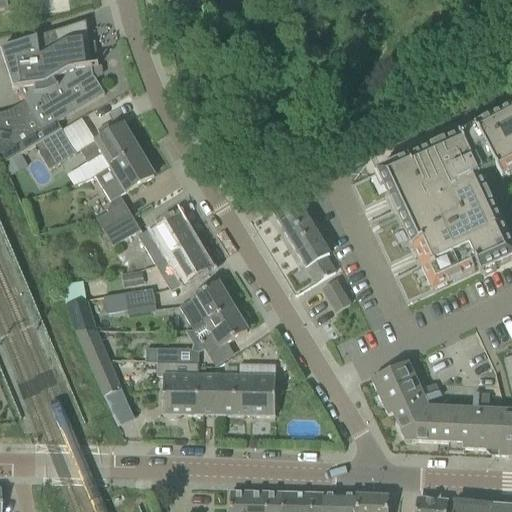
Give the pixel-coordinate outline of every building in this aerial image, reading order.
[(22,13),(20,0),(0,0),(0,12),(4,12),(5,15),(22,13)] [(104,96),(95,80),(98,77),(97,69),(97,68),(94,44),(88,45),(86,24),(0,51),(10,83),(12,82),(14,90),(12,91),(12,92),(20,90),(20,94),(22,96),(21,96),(25,103),(13,111),(9,113),(5,115),(0,116),(0,159),(3,166),(20,156),(34,148),(61,131),(61,130),(58,132),(55,126),(104,96)] [(511,261),(511,249),(479,180),(495,171),(501,182),(511,176),(511,111),(474,131),(479,140),(464,146),(460,138),(409,162),(408,160),(377,175),(432,294),(474,274),(473,271),(477,269),(480,276),(511,261)] [(110,169),(141,151),(133,138),(130,140),(123,127),(111,134),(107,126),(97,132),(101,140),(95,143),(95,144),(80,153),(87,166),(83,168),(90,181),(110,169)] [(76,155),(61,131),(34,148),(48,171),(76,155)] [(149,164),(141,151),(138,153),(110,169),(118,182),(102,192),(110,204),(109,215),(96,222),(104,237),(115,230),(132,220),(120,199),(153,179),(146,166),(149,164)] [(20,156),(3,166),(9,176),(26,166),(20,156)] [(325,259),(329,257),(294,199),(271,213),(316,287),(335,275),(325,259)] [(140,233),(132,220),(115,230),(123,243),(140,233)] [(155,269),(194,246),(178,220),(157,233),(154,229),(137,239),(155,269)] [(209,272),(194,246),(169,261),(155,269),(170,295),(209,272)] [(350,307),(336,284),(322,292),(336,315),(350,307)] [(66,305),(78,304),(72,285),(60,288),(66,305)] [(193,333),(206,326),(232,310),(218,287),(218,286),(179,309),(193,333)] [(126,312),(154,308),(152,292),(124,296),(126,312)] [(124,296),(103,299),(104,307),(106,315),(126,312),(124,296)] [(87,304),(78,304),(66,305),(75,333),(95,333),(87,304)] [(207,358),(247,334),(246,333),(232,310),(206,326),(212,337),(199,345),(207,358)] [(88,363),(108,363),(95,333),(75,333),(88,363)] [(158,365),(199,366),(199,352),(170,351),(146,351),(146,365),(158,365)] [(88,363),(104,400),(121,393),(108,363),(88,363)] [(219,379),(206,379),(206,369),(199,369),(199,366),(158,365),(158,378),(163,378),(162,418),(218,418),(219,379)] [(393,417),(420,404),(416,395),(413,390),(418,388),(415,381),(407,365),(371,382),(378,399),(383,396),(387,404),(384,411),(388,419),(393,417)] [(275,379),(219,379),(218,418),(274,419),(275,379)] [(430,398),(438,394),(434,386),(426,390),(430,398)] [(422,401),(430,398),(426,390),(420,393),(416,395),(420,404),(422,403),(422,401)] [(479,397),(478,404),(488,405),(489,397),(479,397)] [(407,434),(414,439),(413,444),(437,445),(438,415),(425,415),(420,404),(393,417),(402,436),(407,434)] [(488,412),(488,405),(478,404),(478,412),(488,412)] [(438,410),(438,415),(437,445),(462,446),(462,452),(476,452),(478,417),(465,416),(465,411),(438,410)] [(511,413),(488,412),(478,412),(478,417),(476,452),(493,453),(493,458),(511,459),(511,413)] [(260,511),(261,494),(230,493),(228,511),(260,511)] [(282,511),(283,495),(261,494),(260,511),(282,511)] [(314,511),(314,496),(283,495),(282,511),(314,511)] [(355,511),(356,498),(314,496),(314,511),(355,511)] [(356,498),(355,511),(387,511),(387,499),(356,498)] [(446,511),(447,504),(416,500),(415,511),(446,511)]
